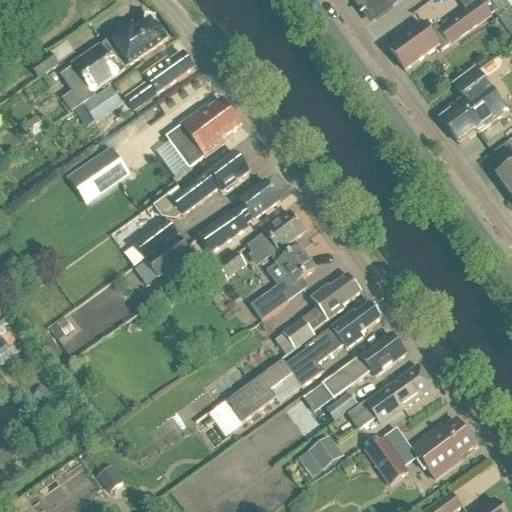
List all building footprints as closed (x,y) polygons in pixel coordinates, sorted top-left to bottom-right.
[(358,0),(376,23),(407,0),(358,0)] [(421,28),(388,52),(405,75),(437,51),(440,55),(498,13),(488,0),(454,0),(465,14),(439,33),(437,30),(428,36),(421,28)] [(74,69),(93,96),(168,43),(155,24),(147,22),(135,31),(133,28),(74,69)] [(39,84),(59,69),(49,56),(29,71),(39,84)] [(127,103),(135,114),(194,73),(183,58),(170,67),(168,64),(144,80),(149,87),(127,103)] [(456,108),(457,110),(440,122),(459,148),(476,136),(478,138),(507,117),(475,73),(453,90),(463,103),(456,108)] [(96,128),(124,109),(111,91),(84,110),(96,128)] [(166,141),(189,173),(205,162),(205,163),(227,148),(225,144),(241,132),(222,105),(208,114),(206,111),(180,130),(181,130),(166,141)] [(111,153),(68,182),(87,210),(130,180),(111,153)] [(234,157),(171,204),(183,220),(219,193),(222,197),(250,177),(234,157)] [(511,168),(495,181),(511,203),(511,168)] [(196,244),(208,260),(247,232),(245,228),(252,222),(254,225),(281,206),(266,186),(239,205),(243,210),(196,244)] [(290,247),(304,237),(290,218),(263,238),(264,238),(247,251),(258,266),(272,255),(280,266),(279,267),(290,283),(295,289),(314,274),(298,252),(296,254),(290,247)] [(145,264),(178,240),(166,225),(134,249),(145,264)] [(158,282),(191,258),(178,240),(145,264),(158,282)] [(236,256),(217,271),(227,285),(247,271),(236,256)] [(312,337),(346,312),(344,310),(361,297),(348,279),(330,292),(328,289),(310,303),(317,312),(283,338),(295,355),(315,340),(312,337)] [(251,311),(262,326),(289,307),(278,292),(251,311)] [(307,355),(287,370),(303,391),(324,376),(318,369),(345,349),(348,353),(363,342),(361,339),(382,323),(371,308),(356,319),(354,316),(304,352),(307,355)] [(65,322),(57,328),(66,340),(74,335),(65,322)] [(0,326),(0,338),(8,350),(18,343),(4,324),(0,326)] [(390,339),(322,389),(333,404),(371,376),(376,382),(406,360),(390,339)] [(417,370),(348,421),(359,436),(376,424),(381,431),(433,393),(417,370)] [(240,428),(266,410),(250,388),(224,406),(240,428)] [(39,403),(47,409),(54,399),(46,393),(39,403)] [(349,398),(326,415),(335,426),(357,409),(349,398)] [(216,415),(206,422),(221,444),(231,437),(216,415)] [(456,425),(440,437),(438,434),(412,454),(434,484),(462,464),(460,461),(475,450),(456,425)] [(344,461),(330,441),(308,457),(323,477),(344,461)] [(365,456),(389,491),(409,478),(384,442),(365,456)] [(347,478),(355,473),(349,464),(341,469),(347,478)] [(461,511),(462,511),(451,496),(429,511),(461,511)]
